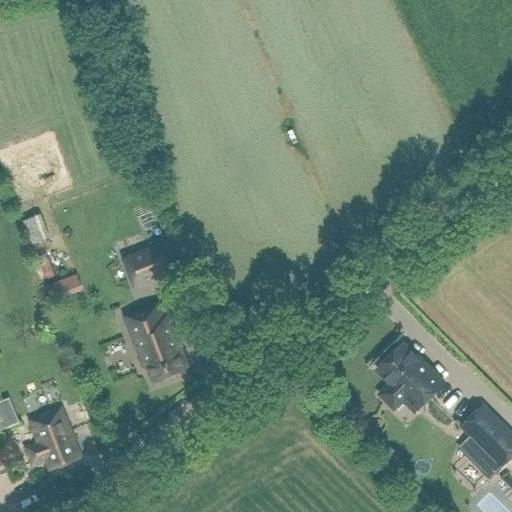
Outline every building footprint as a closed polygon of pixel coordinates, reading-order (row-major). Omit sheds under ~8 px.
[(26,200),(45,198),(43,179),(24,181),(26,200)] [(168,237),(120,256),(134,291),(182,272),(168,237)] [(59,248),(49,249),(50,268),(59,267),(59,248)] [(60,272),(64,290),(89,285),(85,266),(60,272)] [(152,381),(191,366),(169,311),(164,313),(161,307),(159,301),(147,305),(122,315),(131,340),(142,366),(145,365),(146,365),(152,381)] [(375,370),(389,383),(380,393),(394,406),(403,397),(415,409),(444,379),(417,353),(415,355),(401,342),(375,370)] [(0,401),(0,430),(19,422),(9,398),(0,401)] [(461,426),(471,436),(466,441),(495,470),(511,453),(511,434),(482,405),(461,426)] [(61,406),(29,419),(37,440),(22,446),(31,468),(46,461),(50,470),(82,456),(61,406)]
